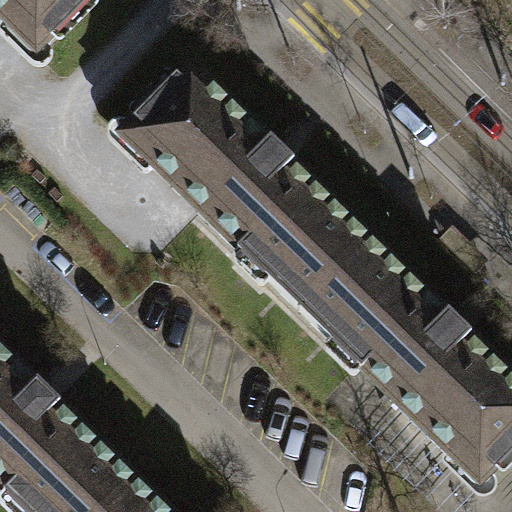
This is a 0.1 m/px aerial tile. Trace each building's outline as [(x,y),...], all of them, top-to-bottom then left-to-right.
[(0,0),(0,19),(36,54),(88,0),(0,0)] [(121,138),(300,313),(367,239),(191,64),(121,138)] [(300,313),(480,489),(511,455),(511,377),(367,239),(300,313)] [(0,491),(21,511),(103,511),(133,481),(0,352),(0,491)] [(103,511),(165,511),(133,481),(103,511)]
